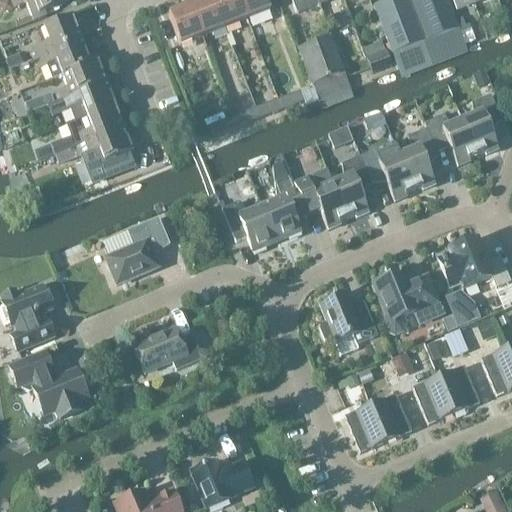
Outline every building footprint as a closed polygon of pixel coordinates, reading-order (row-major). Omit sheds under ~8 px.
[(63,0),(11,0),(9,1),(13,10),(33,3),(38,16),(66,6),(63,0)] [(202,38),(224,29),(212,0),(211,0),(190,8),(202,38)] [(212,0),(224,29),(247,21),(238,0),(212,0)] [(238,0),(247,21),(250,19),(252,25),(259,23),(258,17),(269,12),(264,0),(238,0)] [(319,7),(316,0),(290,0),(291,0),(296,15),(319,7)] [(391,56),(423,44),(406,0),(394,0),(373,8),(391,56)] [(409,0),(425,43),(457,31),(445,0),(409,0)] [(0,10),(1,12),(5,14),(12,11),(8,2),(0,5),(0,10)] [(206,50),(202,38),(190,8),(168,17),(179,47),(191,42),(195,54),(206,50)] [(336,30),(351,24),(346,12),(331,18),(336,30)] [(33,62),(80,44),(71,20),(44,31),(49,45),(29,53),(33,62)] [(311,87),(343,75),(330,39),(298,51),(311,87)] [(46,68),(50,80),(89,65),(80,44),(33,62),(36,71),(46,68)] [(372,74),(391,67),(385,53),(366,60),(372,74)] [(23,54),(5,61),(9,71),(27,64),(23,54)] [(96,63),(89,65),(50,80),(51,82),(62,78),(66,90),(54,95),(58,104),(105,86),(96,63)] [(105,86),(58,104),(61,114),(81,106),(86,119),(114,108),(105,86)] [(256,109),(260,120),(281,111),(278,102),(269,105),(264,91),(251,97),(256,109)] [(278,102),(281,111),(302,103),(299,94),(278,102)] [(39,100),(43,110),(47,108),(54,105),(50,96),(39,100)] [(472,119),(462,123),(476,158),(484,155),(485,157),(498,152),(487,127),(500,122),(490,98),(471,106),(472,119)] [(71,140),(75,149),(123,131),(114,108),(86,119),(91,132),(71,140)] [(233,119),(237,128),(260,120),(256,109),(233,119)] [(213,137),(237,128),(233,119),(225,122),(222,114),(203,122),(206,128),(209,127),(213,137)] [(476,158),(462,123),(451,128),(442,118),(423,125),(426,132),(434,149),(446,144),(457,169),(470,164),(469,161),(476,158)] [(131,154),(123,131),(75,149),(79,158),(98,151),(104,164),(131,154)] [(409,154),(398,158),(413,193),(420,190),(421,192),(435,187),(424,162),(437,157),(434,149),(426,132),(408,139),(409,154)] [(70,152),(55,158),(59,167),(74,161),(70,152)] [(359,159),(370,185),(383,179),(393,204),(406,199),(405,196),(413,193),(398,158),(387,163),(378,152),(359,159)] [(357,190),(370,185),(359,159),(341,167),(343,182),(332,186),(346,221),(354,218),(355,220),(368,215),(357,190)] [(260,208),(274,241),(285,236),(287,240),(300,235),(293,220),(303,216),(304,219),(306,218),(284,164),(271,170),(276,202),(260,208)] [(326,173),(293,187),(304,212),(316,207),(327,232),(340,227),(338,224),(346,221),(332,186),(326,173)] [(260,208),(246,214),(238,204),(221,211),(235,244),(246,240),(252,255),(264,249),(263,246),(274,241),(260,208)] [(132,249),(105,261),(116,287),(157,270),(150,254),(169,247),(158,220),(126,234),(132,249)] [(465,246),(467,250),(437,262),(449,291),(460,286),(462,291),(491,280),(495,290),(509,284),(499,261),(487,266),(476,241),(465,246)] [(404,326),(401,320),(414,315),(419,326),(441,317),(426,279),(405,288),(400,289),(395,275),(387,278),(386,276),(383,278),(384,281),(372,286),(386,319),(383,326),(386,334),(394,337),(401,334),(404,326)] [(53,340),(46,323),(42,325),(39,318),(51,313),(41,288),(16,299),(14,293),(0,298),(0,299),(2,304),(0,305),(10,329),(13,328),(16,335),(9,338),(16,355),(53,340)] [(332,302),(318,308),(325,325),(320,327),(319,331),(324,343),(328,345),(332,343),(339,360),(358,352),(356,347),(377,338),(366,312),(354,317),(345,294),(331,300),(332,302)] [(446,343),(465,340),(462,322),(443,325),(446,343)] [(175,372),(200,361),(193,340),(180,346),(176,335),(137,352),(144,371),(170,360),(175,372)] [(412,353),(409,341),(391,346),(397,368),(415,363),(412,353)] [(511,392),(511,366),(506,352),(480,363),(495,399),(511,392)] [(87,404),(76,377),(58,384),(53,382),(44,360),(8,374),(16,393),(19,392),(20,395),(28,398),(32,397),(34,402),(33,403),(33,406),(33,410),(35,413),(38,415),(39,415),(41,422),(54,416),(58,426),(79,418),(75,408),(87,404)] [(464,369),(438,380),(453,417),(479,406),(464,369)] [(453,417),(438,380),(412,390),(427,427),(453,417)] [(396,397),(370,407),(384,445),(411,434),(396,397)] [(384,445),(370,407),(343,418),(358,455),(384,445)] [(190,475),(205,511),(231,501),(230,500),(252,490),(242,465),(220,474),(215,464),(190,475)] [(178,511),(171,493),(147,503),(143,494),(113,506),(115,511),(178,511)] [(501,511),(493,496),(480,502),(485,511),(501,511)]
